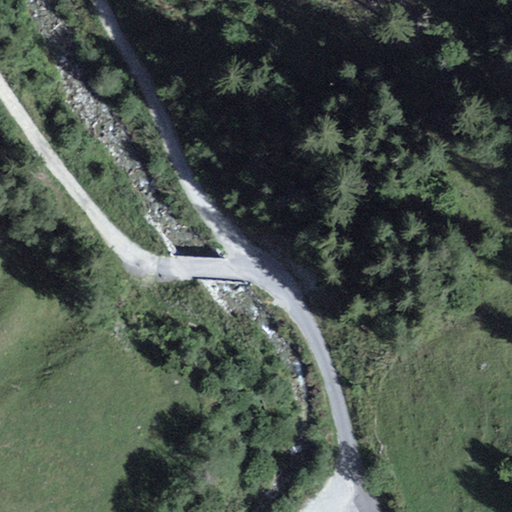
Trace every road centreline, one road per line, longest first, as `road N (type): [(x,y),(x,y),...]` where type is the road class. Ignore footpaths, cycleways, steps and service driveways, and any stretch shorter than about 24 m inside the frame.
road 1 (track): [(264,270),(175,267),(136,256),(91,211),(0,87)]
road 2 (track): [(264,270),(188,185),(100,0)]
road 3 (track): [(352,480),(332,381),(283,285),(264,270)]
